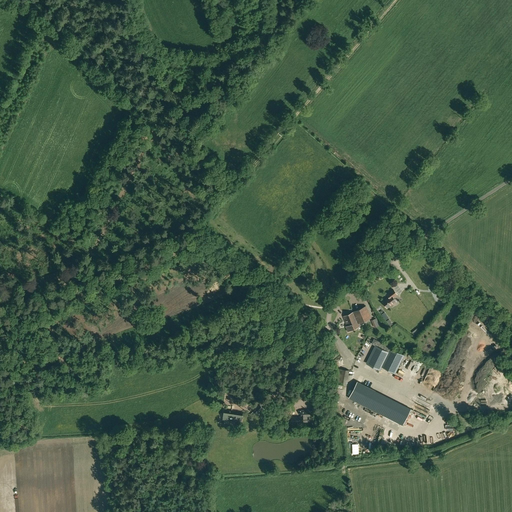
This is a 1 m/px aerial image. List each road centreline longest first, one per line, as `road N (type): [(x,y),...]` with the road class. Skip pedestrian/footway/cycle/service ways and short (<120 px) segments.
road 1 (track): [(208,217),(391,0)]
road 2 (unclassified): [(333,333),(330,300),(511,178)]
road 3 (track): [(0,305),(208,217)]
road 4 (track): [(12,0),(152,138)]
